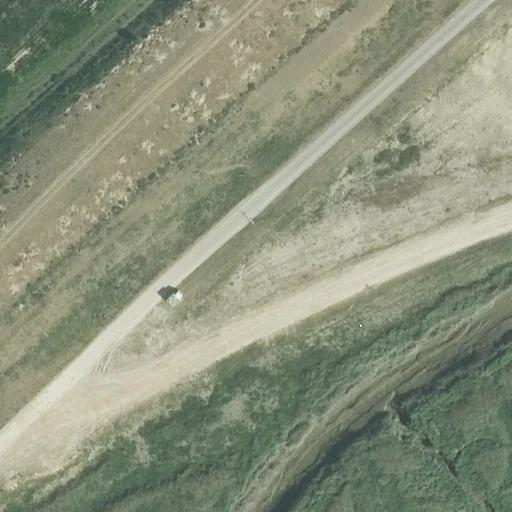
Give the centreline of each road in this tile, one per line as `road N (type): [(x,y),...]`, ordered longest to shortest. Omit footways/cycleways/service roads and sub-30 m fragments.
road 1 (track): [(511,221),(121,386),(0,463)]
road 2 (track): [(0,198),(219,0)]
